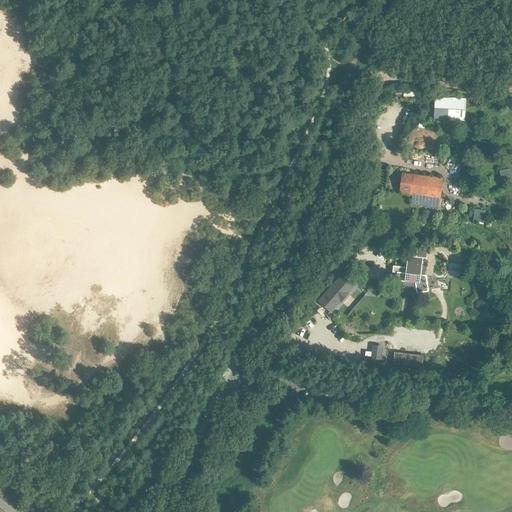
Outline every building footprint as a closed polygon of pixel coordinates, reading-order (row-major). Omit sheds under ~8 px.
[(434,120),(460,121),(461,98),(435,97),(434,120)] [(509,169),(502,171),(504,180),(511,178),(509,169)] [(403,173),(400,193),(412,195),(411,205),(438,208),(439,198),(440,198),(443,178),(403,173)] [(394,266),(393,272),(397,273),(396,281),(403,281),(415,283),(417,293),(429,291),(429,290),(427,277),(427,276),(425,275),(426,269),(426,266),(422,265),(423,258),(427,258),(428,250),(414,249),(413,257),(408,256),(407,267),(394,266)] [(344,272),(318,301),(331,313),(341,303),(350,293),(349,293),(358,284),(344,272)] [(422,367),(424,355),(394,352),(393,364),(422,367)]
